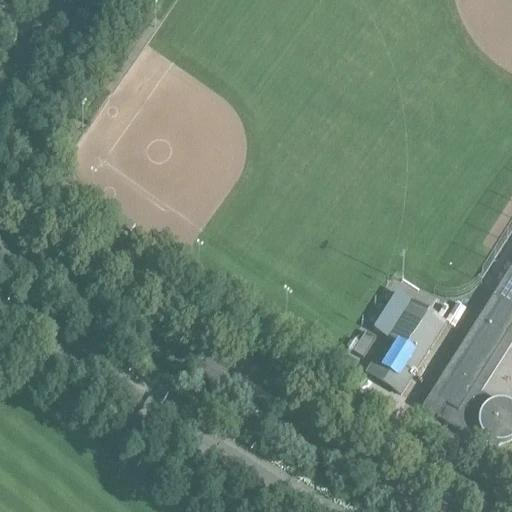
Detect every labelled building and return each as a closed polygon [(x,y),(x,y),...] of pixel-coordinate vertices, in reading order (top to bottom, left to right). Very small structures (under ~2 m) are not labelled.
[(511,267),(421,411),(435,420),(492,456),(498,448),(503,447),(508,445),(511,442),(511,409),(509,407),(505,405),(502,404),(499,404),(495,404),(492,405),(479,396),(511,343),(511,267)] [(410,305),(365,376),(399,397),(444,326),(410,305)] [(353,354),(363,360),(375,340),(366,334),(353,354)] [(329,370),(348,383),(355,373),(335,360),(329,370)] [(153,445),(161,433),(158,431),(156,433),(139,421),(132,432),(153,445)]
